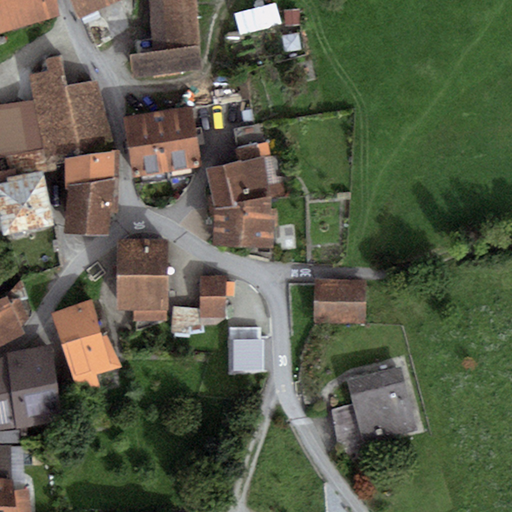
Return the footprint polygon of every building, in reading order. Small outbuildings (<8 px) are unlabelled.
[(45,0),(0,0),(0,37),(52,25),(45,0)] [(75,0),(81,16),(129,0),(75,0)] [(156,0),(161,55),(134,57),(136,83),(206,77),(199,0),(156,0)] [(277,1),(242,11),(248,33),(283,23),(277,1)] [(52,73),(33,77),(37,102),(0,105),(0,149),(48,151),(53,160),(71,157),(115,148),(104,86),(85,85),(80,58),(49,61),(52,73)] [(187,114),(126,120),(132,176),(193,170),(187,114)] [(115,148),(71,157),(72,182),(68,232),(109,232),(116,182),(115,148)] [(266,162),(211,171),(218,210),(213,243),(276,257),(282,220),(269,216),(273,196),(266,162)] [(42,177),(0,187),(0,210),(7,238),(54,227),(42,177)] [(133,321),(168,321),(168,239),(118,239),(118,311),(133,311),(133,321)] [(227,275),(200,276),(200,308),(201,327),(218,327),(228,317),(227,275)] [(367,280),(316,279),(315,324),(366,325),(367,280)] [(3,295),(0,296),(0,340),(21,329),(3,295)] [(201,327),(200,308),(174,307),(173,334),(200,335),(201,327)] [(94,308),(52,320),(70,382),(112,371),(94,308)] [(263,340),(233,340),(233,370),(263,370),(263,340)] [(8,355),(0,358),(0,431),(65,423),(55,346),(8,355)] [(403,367),(346,380),(364,443),(418,430),(403,367)] [(20,511),(21,452),(0,451),(0,511),(20,511)]
